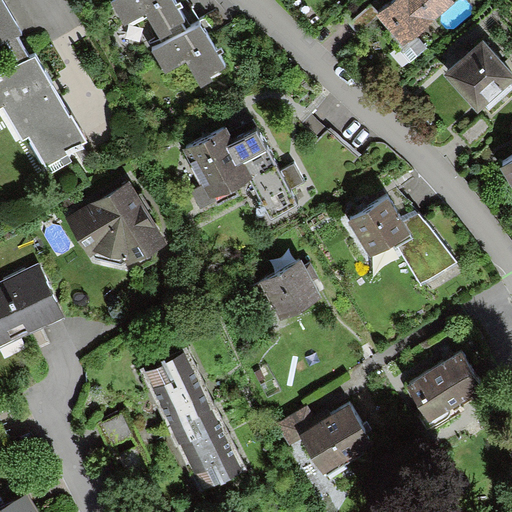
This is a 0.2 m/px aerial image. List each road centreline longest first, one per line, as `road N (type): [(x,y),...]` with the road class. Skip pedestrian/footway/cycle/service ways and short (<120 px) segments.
road 1 (residential): [(511,268),(468,207),(251,0)]
road 2 (residential): [(92,511),(53,399),(80,337)]
road 3 (residential): [(44,0),(106,126)]
